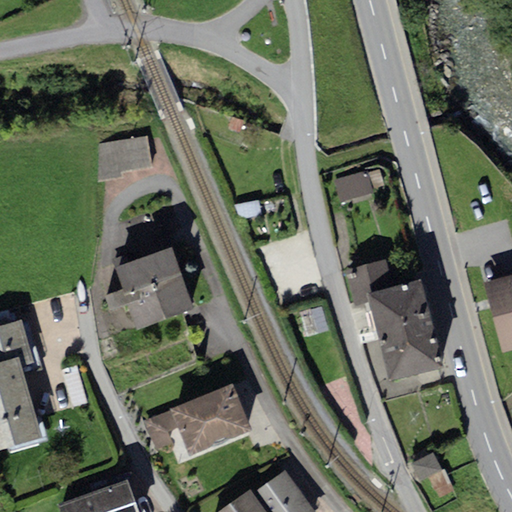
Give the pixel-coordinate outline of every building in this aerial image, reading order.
[(368,173),(372,190),(384,187),(380,170),(368,173)] [(335,179),(341,202),(373,193),(372,190),(368,173),(368,171),(335,179)] [(173,249),(117,268),(124,290),(105,296),(111,312),(129,305),(138,330),(195,310),(173,249)] [(387,260),(360,267),(346,270),(353,299),(355,306),(370,302),(368,295),(394,288),(387,260)] [(511,275),(483,284),(502,354),(511,351),(511,275)] [(444,369),(422,281),(394,288),(368,295),(370,302),(390,383),(444,369)] [(34,363),(22,321),(0,327),(0,450),(40,439),(21,367),(34,363)] [(234,384),(171,410),(182,438),(190,457),(253,432),(234,384)] [(182,438),(171,410),(145,420),(157,448),(182,438)] [(440,471),(433,456),(418,464),(426,478),(440,471)] [(254,494),(267,511),(314,511),(285,472),(254,494)] [(140,511),(129,481),(59,505),(60,511),(140,511)] [(267,511),(254,494),(251,490),(219,511),(267,511)]
